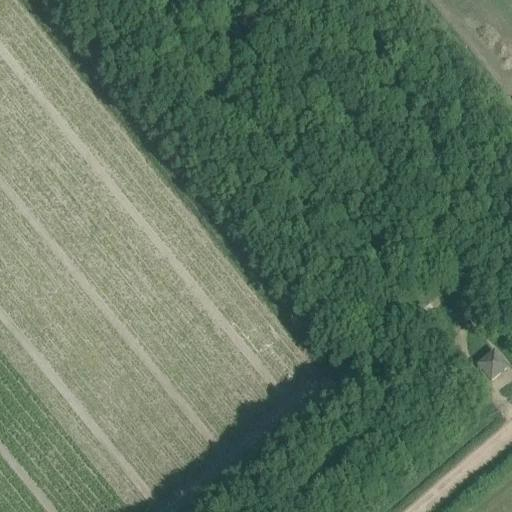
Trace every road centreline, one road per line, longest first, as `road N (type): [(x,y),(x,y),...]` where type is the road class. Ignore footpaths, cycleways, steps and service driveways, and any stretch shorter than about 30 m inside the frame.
road 1 (track): [(253,0),(464,259),(461,347),(511,413)]
road 2 (track): [(413,511),(511,427)]
